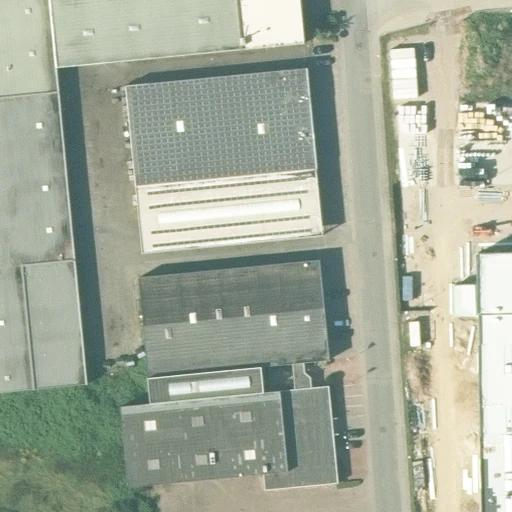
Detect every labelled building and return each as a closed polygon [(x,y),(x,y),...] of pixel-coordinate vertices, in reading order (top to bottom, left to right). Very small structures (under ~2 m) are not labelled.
[(50,0),(0,0),(0,392),(88,384),(57,67),(50,0)] [(50,0),(57,67),(243,49),(238,0),(50,0)] [(300,0),(238,0),(243,49),(305,43),(300,0)] [(308,69),(127,86),(137,187),(318,170),(308,69)] [(318,170),(137,187),(143,252),(323,235),(318,170)] [(320,260),(139,277),(149,378),(262,367),(293,364),(304,363),(330,360),(320,260)] [(311,378),(305,373),(304,363),(293,364),(296,390),(312,388),(311,378)] [(262,367),(149,378),(151,404),(264,393),(262,367)] [(296,390),(264,393),(151,404),(121,407),(129,487),(264,474),(266,490),(338,483),(338,478),(329,387),(312,388),(296,390)]
